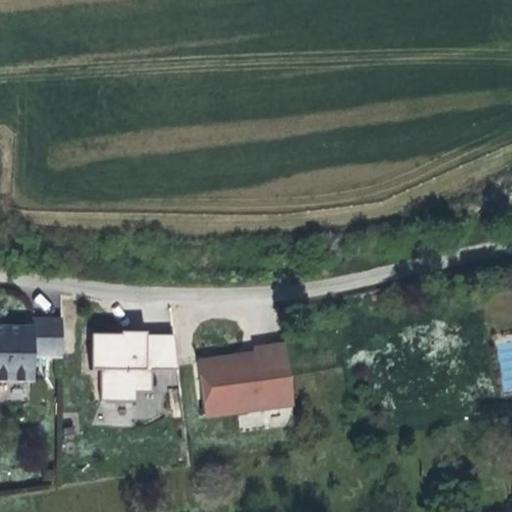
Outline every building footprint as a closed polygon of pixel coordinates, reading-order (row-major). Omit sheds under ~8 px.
[(65,322),(38,322),(37,329),(29,329),(0,327),(0,379),(38,381),(39,357),(64,358),(65,322)] [(124,345),(94,343),(93,376),(102,377),(102,407),(136,408),(136,399),(153,400),(150,378),(181,381),(176,350),(147,346),(146,354),(124,351),(124,345)] [(199,370),(205,417),(238,416),(242,433),(294,424),(283,344),(252,352),(253,356),(254,361),(236,366),(235,361),(199,370)] [(124,351),(146,354),(147,346),(132,345),(124,345),(124,351)] [(254,361),(253,356),(243,359),(235,361),(236,366),(254,361)]
